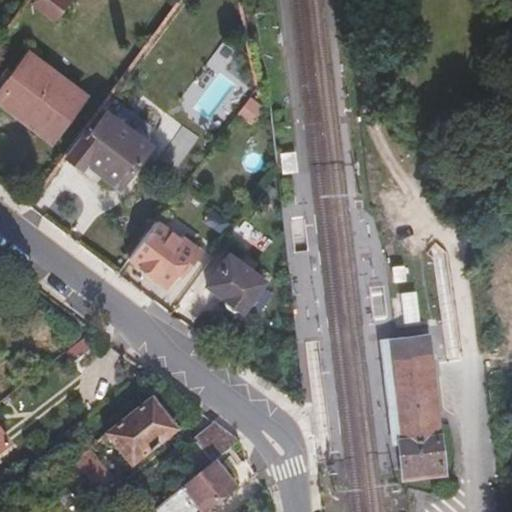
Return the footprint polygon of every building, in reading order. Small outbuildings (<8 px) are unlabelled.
[(33,0),(30,5),(54,22),(68,0),(33,0)] [(0,86),(0,99),(41,130),(43,127),(57,137),(88,96),(74,86),(75,83),(29,48),(0,86)] [(250,126),(265,107),(251,96),(236,115),(250,126)] [(63,154),(81,168),(86,162),(118,186),(150,141),(107,110),(91,131),(84,126),(63,154)] [(155,222),(128,257),(165,283),(176,268),(183,272),(197,252),(155,222)] [(228,254),(206,285),(225,298),(225,307),(233,313),(243,311),(264,281),(228,254)] [(406,265),(393,267),(394,283),(407,282),(406,265)] [(433,273),(420,274),(422,291),(435,290),(433,273)] [(403,323),(419,321),(414,292),(399,294),(403,323)] [(396,339),(389,340),(392,362),(395,395),(396,403),(400,434),(404,470),(404,477),(444,473),(436,399),(435,391),(431,357),(428,335),(396,339)] [(103,433),(130,466),(176,431),(149,397),(103,433)] [(192,438),(200,450),(188,460),(199,474),(208,467),(214,462),(239,441),(239,439),(213,421),(192,438)] [(0,430),(0,451),(10,444),(0,430)] [(65,464),(91,498),(112,481),(90,452),(94,448),(92,443),(78,453),(65,464)] [(151,511),(195,511),(199,510),(200,511),(203,511),(234,487),(214,462),(208,467),(199,474),(151,511)]
